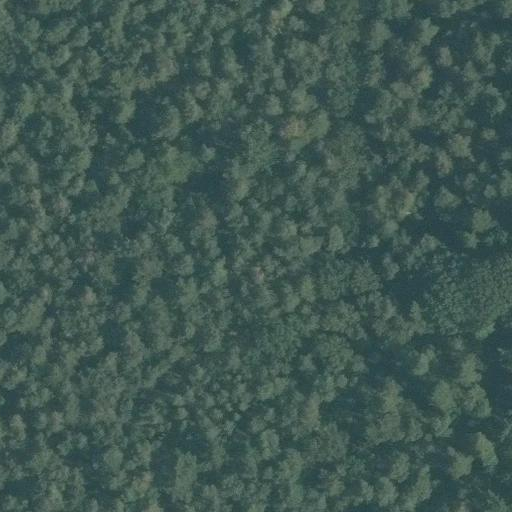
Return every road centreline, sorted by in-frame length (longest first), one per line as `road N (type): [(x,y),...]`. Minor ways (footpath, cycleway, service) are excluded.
road 1 (track): [(336,341),(345,0)]
road 2 (track): [(336,511),(336,341)]
